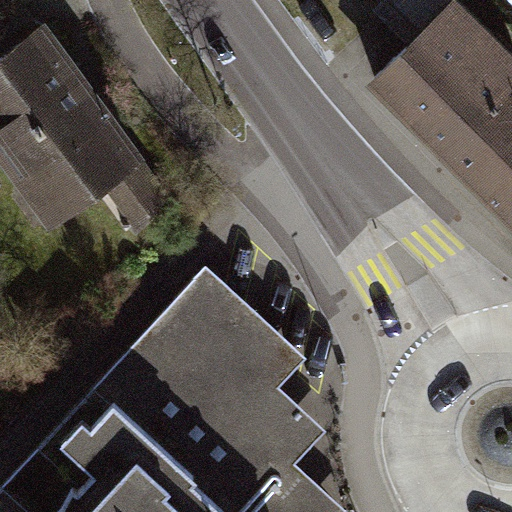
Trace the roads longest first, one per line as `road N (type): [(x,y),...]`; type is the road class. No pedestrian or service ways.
road 1 (secondary): [(208,0),(402,259),(460,357)]
road 2 (secondary): [(460,357),(424,397),(416,445),(433,490),(456,511)]
